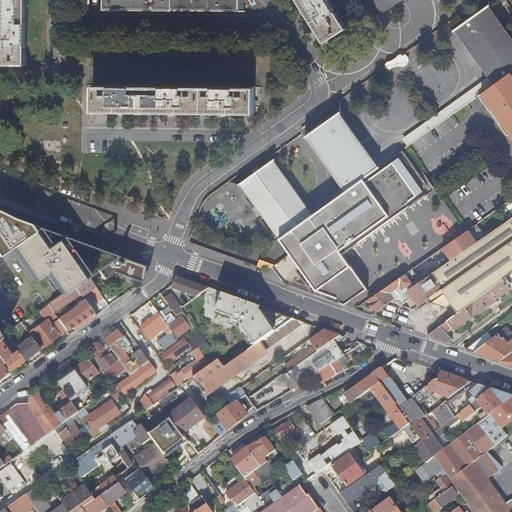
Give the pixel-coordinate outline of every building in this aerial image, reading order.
[(6,0),(6,42),(6,65),(31,65),(32,0),(6,0)] [(102,0),(102,10),(238,11),(238,0),(102,0)] [(303,0),(299,0),(307,12),(310,10),(303,0)] [(330,0),(303,0),(310,10),(307,12),(310,18),(318,29),(321,27),(328,39),(347,28),(330,0)] [(370,0),(379,15),(389,9),(383,0),(370,0)] [(383,0),(389,9),(402,0),(383,0)] [(493,85),(509,74),(511,71),(511,39),(489,7),(490,6),(489,5),(454,30),(455,31),(456,31),(489,77),(494,84),(493,85)] [(448,22),(452,28),(464,21),(460,15),(448,22)] [(325,41),(328,39),(321,27),(318,29),(325,41)] [(511,135),(511,77),(510,75),(479,97),(507,135),(510,133),(511,135)] [(410,144),(493,85),(494,84),(489,77),(404,137),(407,142),(408,144),(410,143),(410,144)] [(255,87),(93,85),(93,99),(92,108),(117,108),(117,111),(128,112),(139,111),(139,109),(168,109),(168,112),(179,112),(190,112),(190,109),(213,109),(213,113),(227,113),(242,113),(242,110),(255,110),(255,87)] [(240,186),(240,185),(278,237),(277,238),(311,291),(340,303),(363,288),(340,251),(434,189),(404,149),(382,165),(336,108),(303,133),(341,188),(310,209),(274,161),(274,160),(254,174),(241,183),(239,184),(240,186)] [(236,177),(241,183),(254,174),(252,170),(242,178),(239,175),(236,177)] [(0,262),(14,253),(45,231),(0,212),(0,262)] [(419,305),(430,298),(511,240),(511,217),(485,236),(476,242),(475,243),(392,301),(402,304),(406,301),(414,297),(419,305)] [(476,242),(485,236),(476,223),(467,229),(476,242)] [(475,243),(476,242),(467,229),(465,231),(442,247),(450,260),(475,243)] [(72,286),(86,276),(97,269),(102,266),(110,260),(116,256),(45,231),(14,253),(33,279),(45,272),(60,294),(72,286)] [(459,312),(503,278),(511,271),(511,240),(430,298),(432,301),(446,307),(451,303),(459,312)] [(450,260),(442,247),(414,267),(423,279),(450,260)] [(115,268),(110,260),(102,266),(107,273),(115,268)] [(133,282),(138,284),(140,283),(143,269),(137,268),(120,263),(116,278),(133,282)] [(107,273),(102,266),(97,269),(102,277),(107,273)] [(412,268),(405,273),(413,286),(420,281),(412,268)] [(102,277),(97,269),(86,276),(92,284),(102,277)] [(405,273),(374,294),(367,300),(377,311),(413,286),(405,273)] [(101,306),(105,303),(92,284),(86,276),(72,286),(79,295),(89,289),(101,306)] [(175,277),(172,284),(171,288),(197,297),(208,289),(175,277)] [(428,335),(448,342),(452,339),(447,332),(453,328),(454,330),(510,288),(503,278),(459,312),(428,335)] [(79,296),(79,295),(72,286),(60,294),(46,304),(47,305),(51,312),(52,312),(78,294),(79,296)] [(206,316),(214,319),(221,302),(229,296),(223,294),(208,289),(197,297),(206,316)] [(171,294),(164,299),(176,316),(179,314),(183,311),(181,308),(171,294)] [(221,302),(214,319),(236,327),(251,348),(274,332),(259,312),(261,308),(229,296),(221,302)] [(406,301),(412,310),(419,305),(414,297),(406,301)] [(71,327),(74,331),(95,316),(85,303),(83,300),(76,304),(77,305),(57,319),(58,321),(65,330),(65,331),(71,327)] [(46,304),(36,311),(42,319),(46,316),(50,320),(55,317),(52,313),(52,312),(51,312),(47,305),(46,304)] [(293,319),(261,308),(259,312),(274,332),(293,319)] [(162,311),(158,314),(168,328),(170,327),(178,337),(190,328),(192,331),(196,328),(183,311),(179,314),(180,316),(174,321),(169,325),(166,321),(172,317),(170,314),(166,317),(162,311)] [(168,328),(158,314),(141,327),(149,339),(163,329),(167,335),(170,333),(173,337),(174,336),(168,328)] [(174,321),(172,317),(166,321),(169,325),(174,321)] [(59,334),(65,330),(58,321),(57,319),(51,323),(59,334)] [(274,332),(251,348),(225,367),(231,375),(268,349),(304,323),(293,319),(274,332)] [(57,336),(45,321),(29,333),(40,348),(57,336)] [(324,331),(314,327),(307,333),(312,339),(324,331)] [(167,363),(171,361),(190,347),(193,352),(197,348),(206,342),(196,328),(192,331),(196,336),(187,343),(184,339),(161,355),(167,363)] [(505,328),(499,333),(502,338),(504,337),(509,334),(505,328)] [(324,331),(312,339),(310,340),(314,345),(296,358),(300,363),(333,340),(334,340),(339,336),(324,331)] [(466,349),(474,352),(493,337),(489,331),(466,349)] [(111,350),(118,360),(129,376),(142,367),(138,361),(132,365),(124,353),(129,350),(116,332),(104,340),(109,347),(111,350)] [(170,333),(167,335),(157,342),(163,350),(176,341),(173,337),(170,333)] [(474,352),(511,365),(511,339),(508,342),(504,337),(502,338),(499,333),(493,337),(474,352)] [(344,338),(339,336),(334,340),(338,345),(344,338)] [(0,360),(8,371),(38,349),(29,337),(16,346),(19,350),(9,357),(0,345),(0,360)] [(344,355),(333,340),(300,363),(282,376),(292,391),(315,377),(314,376),(335,361),(342,356),(344,355)] [(171,361),(174,365),(191,353),(193,352),(190,347),(171,361)] [(193,352),(191,353),(197,361),(177,374),(182,381),(186,378),(187,379),(208,365),(197,348),(193,352)] [(103,370),(102,371),(113,386),(114,387),(129,376),(118,360),(116,362),(110,354),(104,358),(98,351),(92,355),(103,370)] [(134,356),(138,361),(142,367),(149,362),(141,351),(134,356)] [(335,361),(314,376),(315,377),(319,383),(338,374),(342,372),(348,369),(342,356),(335,361)] [(87,359),(74,369),(75,372),(85,384),(99,374),(87,359)] [(231,375),(225,367),(218,359),(192,378),(204,394),(231,375)] [(129,376),(114,387),(115,387),(121,396),(122,397),(125,394),(119,385),(150,363),(149,362),(142,367),(129,376)] [(156,371),(150,363),(119,385),(125,394),(156,371)] [(373,373),(373,374),(380,383),(398,408),(408,401),(390,377),(389,378),(382,368),(373,373)] [(75,372),(62,381),(67,388),(71,393),(72,392),(81,386),(82,388),(86,393),(82,396),(85,401),(81,404),(77,398),(72,402),(79,412),(82,410),(97,399),(85,384),(75,372)] [(398,408),(410,424),(412,426),(421,419),(424,416),(417,405),(424,400),(425,401),(431,397),(430,394),(430,391),(447,397),(448,399),(471,382),(441,372),(440,378),(408,401),(398,408)] [(351,403),(371,389),(380,383),(373,374),(372,375),(345,394),(351,403)] [(146,411),(150,407),(159,401),(169,394),(167,391),(174,385),(170,379),(147,396),(146,394),(140,402),(146,411)] [(62,381),(59,384),(64,390),(67,388),(62,381)] [(384,432),(389,439),(403,429),(410,424),(398,408),(380,383),(371,389),(378,399),(378,400),(387,412),(396,423),(384,432)] [(442,409),(429,419),(436,427),(430,431),(421,419),(412,426),(420,439),(422,441),(440,428),(453,418),(491,390),(474,384),(445,404),(445,405),(442,409)] [(73,395),(82,388),(81,386),(72,392),(73,395)] [(115,387),(114,387),(110,390),(116,399),(121,396),(115,387)] [(29,404),(48,435),(49,434),(55,430),(63,424),(56,415),(37,389),(32,393),(29,404)] [(69,406),(56,415),(63,424),(77,413),(79,412),(72,402),(64,390),(60,393),(69,406)] [(511,396),(491,390),(453,418),(456,422),(456,423),(466,417),(467,419),(476,413),(473,410),(480,406),(488,416),(490,414),(511,398),(511,397),(511,396)] [(240,405),(248,399),(245,395),(237,402),(217,416),(227,431),(228,431),(247,417),(252,414),(250,410),(246,413),(240,405)] [(490,414),(502,429),(511,421),(511,399),(511,398),(490,414)] [(170,416),(183,434),(205,418),(191,399),(170,416)] [(382,416),(387,412),(378,400),(378,399),(373,404),(382,416)] [(79,412),(77,413),(79,416),(94,437),(100,433),(98,429),(120,414),(111,400),(100,408),(89,415),(87,412),(84,414),(82,410),(79,412)] [(184,465),(198,454),(183,434),(170,416),(159,401),(150,407),(177,444),(183,440),(187,445),(176,454),(184,465)] [(217,416),(237,402),(236,401),(216,415),(217,416)] [(317,402),(307,407),(320,425),(331,417),(317,402)] [(97,404),(87,412),(89,415),(100,408),(97,404)] [(63,424),(55,430),(61,439),(68,449),(84,438),(75,426),(76,425),(73,420),(79,416),(77,413),(63,424)] [(488,416),(485,418),(495,431),(488,437),(494,445),(507,435),(502,429),(490,414),(488,416)] [(208,422),(220,437),(227,431),(217,416),(208,422)] [(333,435),(349,424),(344,416),(323,430),(328,438),(332,435),(333,435)] [(118,453),(128,468),(132,463),(121,447),(137,436),(142,445),(151,439),(136,417),(132,420),(108,436),(118,453)] [(433,456),(443,470),(450,479),(488,451),(494,445),(488,437),(495,431),(485,418),(443,449),(433,456)] [(453,418),(440,428),(444,433),(452,427),(451,425),(456,422),(453,418)] [(272,431),(278,439),(295,430),(291,420),(272,431)] [(507,435),(511,431),(511,421),(502,429),(507,435)] [(0,435),(2,435),(7,442),(12,438),(6,430),(6,431),(0,423),(0,435)] [(410,424),(403,429),(414,443),(420,439),(412,426),(410,424)] [(420,439),(414,443),(416,447),(415,447),(426,463),(427,462),(437,475),(443,470),(433,456),(443,449),(441,446),(436,439),(438,438),(444,433),(440,428),(422,441),(420,439)] [(312,429),(300,438),(305,445),(317,437),(316,434),(312,429)] [(49,434),(53,441),(54,443),(61,439),(55,430),(49,434)] [(315,458),(323,469),(331,463),(361,442),(354,431),(315,458)] [(374,433),(361,442),(369,453),(382,444),(374,433)] [(108,436),(70,463),(81,479),(86,475),(103,464),(105,466),(109,464),(109,459),(118,453),(108,436)] [(278,454),(266,437),(247,447),(248,448),(260,466),(270,459),(278,454)] [(53,441),(35,453),(45,466),(62,454),(54,443),(53,441)] [(157,448),(164,456),(167,454),(166,452),(168,451),(163,444),(157,448)] [(168,462),(167,461),(164,456),(157,448),(155,445),(136,459),(147,475),(168,462)] [(238,454),(230,460),(244,478),(260,466),(248,448),(247,447),(238,454)] [(488,451),(450,479),(473,511),(511,511),(511,502),(511,500),(505,505),(486,479),(501,467),(488,451)] [(331,463),(323,469),(327,474),(334,469),(340,476),(357,464),(349,454),(332,466),(331,463)] [(10,456),(3,461),(6,465),(9,462),(13,460),(10,456)] [(176,472),(182,467),(173,456),(167,461),(168,462),(176,472)] [(218,459),(214,462),(215,464),(208,469),(210,471),(221,464),(218,459)] [(278,469),(270,459),(260,466),(244,478),(245,480),(265,509),(282,497),(274,486),(260,496),(253,487),(259,482),(260,482),(271,474),(270,473),(278,469)] [(8,493),(11,497),(17,492),(15,489),(19,486),(14,479),(19,476),(9,462),(6,465),(0,469),(0,478),(10,492),(8,493)] [(293,462),(285,467),(284,468),(288,473),(286,475),(289,479),(291,479),(295,477),(296,478),(302,474),(293,462)] [(357,464),(340,476),(347,486),(364,474),(357,464)] [(381,466),(340,494),(347,503),(351,500),(376,483),(383,492),(384,491),(386,493),(395,486),(381,466)] [(139,500),(154,488),(140,469),(132,475),(125,480),(139,500)] [(86,475),(81,479),(86,486),(87,487),(92,483),(86,475)] [(112,511),(120,511),(113,502),(127,493),(115,477),(114,477),(91,493),(96,500),(102,496),(107,505),(109,507),(111,511),(112,511)] [(225,494),(224,494),(232,506),(225,511),(260,511),(265,509),(245,480),(225,494)] [(283,511),(307,496),(299,485),(282,497),(265,509),(260,511),(283,511)] [(68,511),(85,511),(84,509),(96,500),(91,493),(87,487),(86,486),(70,498),(62,503),(64,506),(68,511)] [(452,487),(435,500),(440,507),(458,495),(452,487)] [(35,506),(38,511),(49,511),(34,489),(26,494),(35,506)] [(67,493),(59,498),(62,503),(70,498),(67,493)] [(184,497),(189,505),(194,511),(210,511),(201,497),(195,501),(189,493),(184,497)] [(8,511),(26,511),(35,506),(26,494),(6,508),(8,511)] [(313,511),(319,508),(309,495),(307,496),(283,511),(313,511)] [(96,511),(107,505),(102,496),(96,500),(84,509),(85,511),(96,511)] [(400,511),(390,499),(371,511),(400,511)] [(353,511),(354,511),(358,510),(351,500),(347,503),(353,511)]
